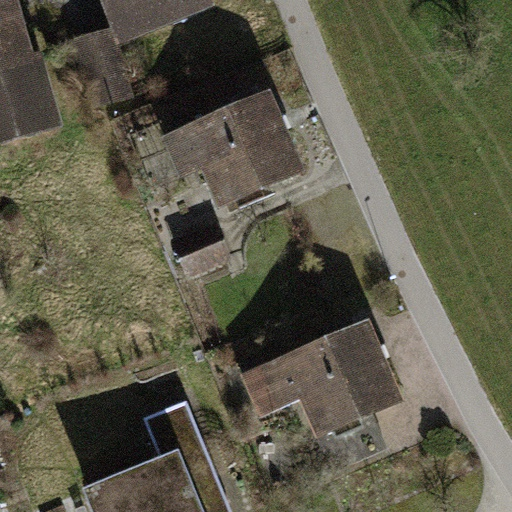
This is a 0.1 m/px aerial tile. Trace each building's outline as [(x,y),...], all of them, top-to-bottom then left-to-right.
[(10,0),(0,0),(0,108),(9,138),(56,124),(36,57),(28,60),(10,0)] [(106,0),(115,21),(166,0),(106,0)] [(94,106),(129,96),(112,33),(76,43),(94,106)] [(193,129),(169,139),(177,157),(200,147),(225,204),(296,172),(265,101),(194,131),(193,129)] [(216,231),(178,247),(188,272),(227,255),(216,231)] [(292,358),(250,376),(266,412),(307,394),(324,433),(316,436),(332,472),(387,449),(371,412),(395,402),(364,330),(293,361),(292,358)] [(163,465),(91,494),(98,511),(197,511),(190,495),(220,483),(187,402),(145,420),(163,465)]
